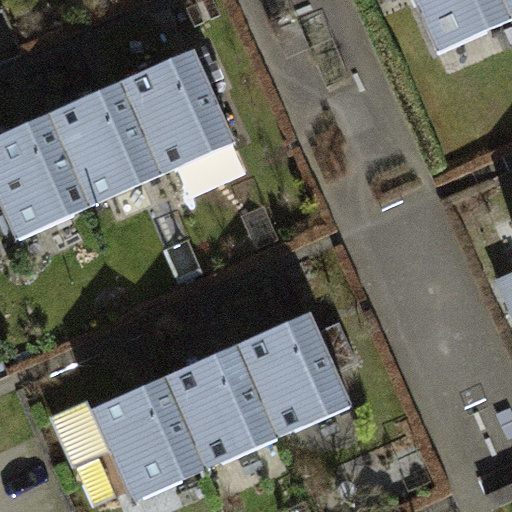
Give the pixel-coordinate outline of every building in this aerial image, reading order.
[(511,21),(501,0),(414,0),(438,53),(511,21)] [(511,20),(511,0),(501,0),(511,21),(511,20)] [(235,143),(195,51),(122,83),(162,175),(235,143)] [(162,175),(122,83),(49,116),(89,207),(162,175)] [(89,207),(49,116),(0,137),(0,202),(17,240),(89,207)] [(352,405),(312,313),(238,345),(279,437),(352,405)] [(279,437),(238,345),(165,378),(206,469),(279,437)] [(206,469),(165,378),(92,410),(133,501),(206,469)]
